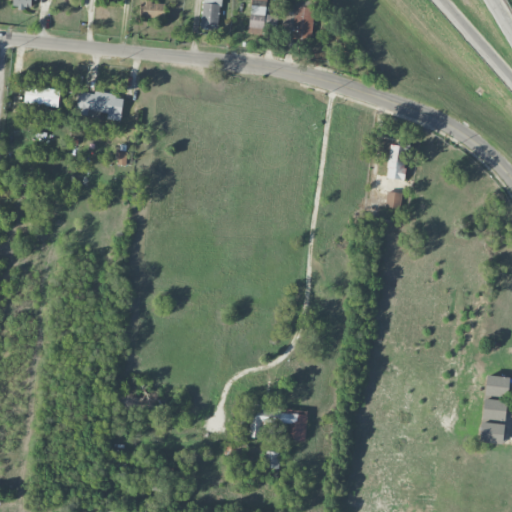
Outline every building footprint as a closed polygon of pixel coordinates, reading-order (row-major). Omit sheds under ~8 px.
[(12,0),(13,7),(31,8),(31,0),(12,0)] [(165,3),(151,2),(150,0),(141,0),(140,17),(165,18),(165,3)] [(219,29),(219,0),(202,0),(201,28),(219,29)] [(267,0),(250,0),(249,33),(266,33),(267,0)] [(313,6),(294,6),(293,33),(312,34),(313,6)] [(24,103),(58,106),(60,88),(26,85),(24,103)] [(123,96),(79,91),(76,113),(106,117),(106,118),(120,120),(123,96)] [(385,177),(402,180),(408,147),(391,144),(385,177)] [(385,207),(400,207),(401,192),(386,191),(385,207)] [(507,397),(510,377),(487,375),(485,395),(507,397)] [(505,420),(506,400),(483,399),(482,419),(505,420)] [(249,437),(260,437),(261,421),(271,422),(270,428),(285,429),(285,439),(305,441),(307,410),(252,406),(249,437)] [(503,443),(504,423),(481,422),(480,442),(503,443)] [(280,451),(266,451),(265,467),(279,468),(280,451)]
